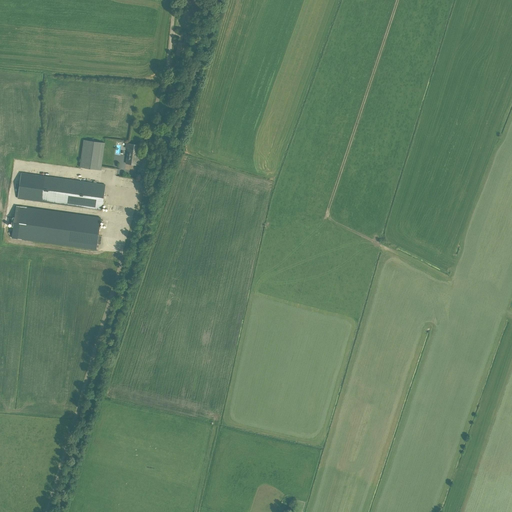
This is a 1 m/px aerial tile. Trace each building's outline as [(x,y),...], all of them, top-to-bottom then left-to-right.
[(191,35),(190,35),(185,34),(183,43),(179,42),(176,54),(183,56),(185,48),(188,48),(191,35)] [(173,98),(178,79),(172,77),(166,96),(173,98)] [(104,143),(83,140),(79,167),(101,170),(104,143)] [(139,145),(128,143),(125,163),(136,165),(139,145)] [(102,210),(105,185),(21,174),(18,199),(102,210)] [(101,218),(18,207),(16,206),(12,238),(14,238),(14,239),(96,250),(101,218)] [(11,245),(6,277),(89,288),(93,256),(11,245)]
